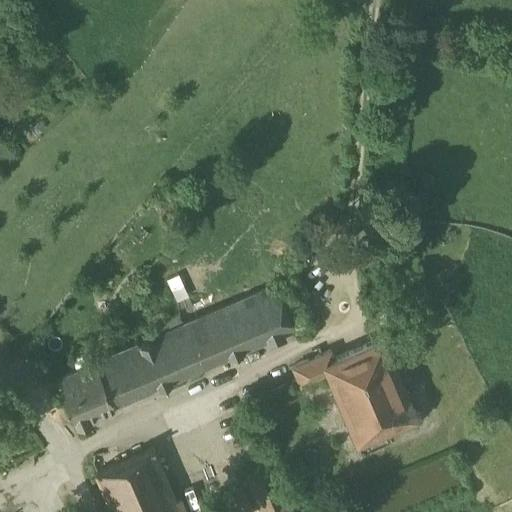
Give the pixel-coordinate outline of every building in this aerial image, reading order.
[(278,283),(97,362),(115,403),(296,325),(278,283)] [(334,357),(324,361),(328,372),(356,438),(416,414),(383,337),(334,357)] [(331,349),(293,365),(301,383),(328,372),(324,361),(334,357),(331,349)] [(97,362),(57,379),(75,421),(115,403),(97,362)] [(182,511),(156,447),(98,471),(115,511),(182,511)] [(293,511),(270,458),(244,470),(261,511),(293,511)]
